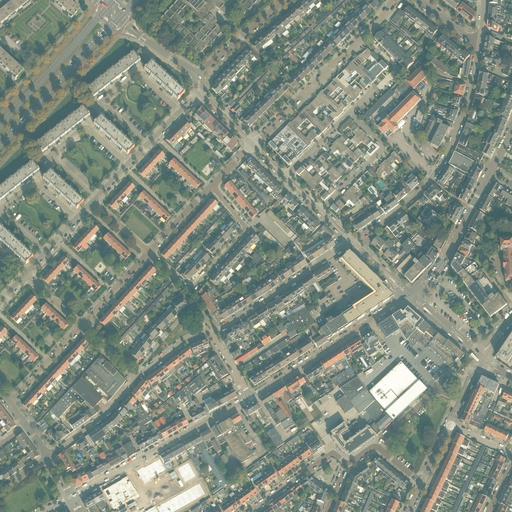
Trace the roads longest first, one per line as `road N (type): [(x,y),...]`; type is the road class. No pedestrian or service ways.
road 1 (residential): [(351,242),(430,179),(465,110),(474,66)]
road 2 (residential): [(252,145),(394,0)]
road 3 (tertiary): [(409,295),(448,255),(511,130)]
road 4 (tertiary): [(251,398),(409,295)]
road 5 (primary): [(0,144),(119,18)]
road 6 (residential): [(210,333),(351,242)]
road 7 (residential): [(178,111),(136,72),(100,100),(147,143)]
road 8 (residential): [(127,164),(85,127),(50,155),(96,197)]
road 9 (residential): [(76,217),(35,182),(0,211),(45,252)]
road 10 (primary): [(107,7),(0,126)]
road 11 (tertiary): [(125,468),(251,398)]
road 12 (residential): [(189,292),(244,233),(210,187)]
road 13 (residential): [(320,211),(382,146),(349,112)]
road 14 (residential): [(47,456),(109,412),(137,377)]
